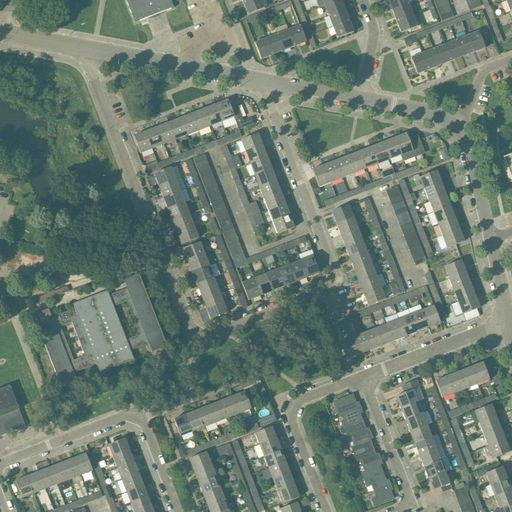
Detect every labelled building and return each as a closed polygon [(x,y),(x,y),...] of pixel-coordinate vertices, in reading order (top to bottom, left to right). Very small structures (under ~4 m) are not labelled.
[(125,0),(135,23),(139,21),(139,22),(171,9),(174,8),(170,0),(125,0)] [(248,15),(264,9),(261,0),(251,0),(243,3),(248,15)] [(336,0),(324,5),(328,16),(345,10),(340,0),(336,0)] [(387,0),(392,10),(408,4),(406,0),(387,0)] [(446,0),(435,4),(437,10),(449,5),(447,0),(446,0)] [(482,6),(479,0),(467,5),(470,10),(482,6)] [(290,1),(279,6),(280,10),(292,5),(290,1)] [(294,3),(299,15),(303,13),(298,2),(294,3)] [(392,10),(396,22),(413,15),(408,4),(392,10)] [(437,10),(440,15),(451,11),(449,5),(437,10)] [(279,6),(268,10),(269,14),(280,10),(279,6)] [(433,7),(429,9),(434,21),(437,19),(433,7)] [(494,18),(489,7),(485,8),(490,20),(494,18)] [(268,10),(256,15),(258,19),(269,14),(268,10)] [(328,16),(333,27),(349,21),(345,10),(328,16)] [(454,17),(451,11),(440,15),(442,21),(454,17)] [(303,26),(307,24),(303,13),(299,15),(303,26)] [(473,17),(471,13),(459,18),(461,22),(473,17)] [(256,15),(245,19),(246,23),(258,19),(256,15)] [(417,27),(413,15),(396,22),(401,33),(417,27)] [(459,18),(448,22),(450,26),(461,22),(459,18)] [(490,20),(494,31),(498,29),(494,18),(490,20)] [(353,33),(349,21),(333,27),(337,39),(353,33)] [(439,30),(450,26),(448,22),(437,27),(439,30)] [(303,26),(307,37),(311,36),(307,24),(303,26)] [(300,26),(288,30),(294,47),(306,42),(300,26)] [(437,27),(426,31),(427,35),(439,30),(437,27)] [(494,31),(499,43),(502,41),(498,29),(494,31)] [(277,34),(283,51),(294,47),(288,30),(277,34)] [(478,32),(467,36),(473,53),(485,48),(478,32)] [(277,34),(266,39),(272,55),(283,51),(277,34)] [(415,35),(403,40),(406,47),(418,43),(416,39),(415,35)] [(307,37),(312,49),(316,47),(311,36),(307,37)] [(473,53),(467,36),(455,40),(462,57),(473,53)] [(261,60),(272,55),(266,39),(254,43),(261,60)] [(455,40),(444,45),(451,61),(462,57),(455,40)] [(433,49),(439,66),(451,61),(444,45),(433,49)] [(433,49),(422,54),(428,70),(439,66),(433,49)] [(417,74),(428,70),(422,54),(410,58),(417,74)] [(242,121),(236,106),(231,108),(227,100),(215,104),(222,122),(233,117),(236,123),(242,121)] [(215,104),(204,109),(211,126),(222,122),(215,104)] [(204,109),(192,113),(198,131),(211,126),(204,109)] [(192,113),(180,118),(187,135),(198,131),(192,113)] [(238,130),(253,124),(251,117),(242,121),(236,123),(238,130)] [(180,118),(169,123),(175,140),(187,135),(180,118)] [(163,144),(175,140),(169,123),(157,127),(163,144)] [(157,127),(145,132),(152,149),(163,144),(157,127)] [(242,136),(240,131),(227,136),(229,141),(242,136)] [(152,149),(145,132),(133,136),(140,154),(152,149)] [(240,140),(245,152),(262,145),(258,133),(240,140)] [(394,138),(401,155),(403,162),(415,157),(414,152),(423,149),(418,135),(408,139),(406,133),(394,138)] [(229,141),(227,136),(216,140),(218,145),(229,141)] [(389,160),(401,155),(394,138),(383,143),(389,160)] [(218,145),(216,140),(204,145),(206,150),(218,145)] [(383,143),(371,147),(377,164),(389,160),(383,143)] [(206,150),(204,145),(193,150),(194,154),(206,150)] [(245,152),(250,164),(267,157),(262,145),(245,152)] [(225,159),(230,157),(226,146),(221,148),(225,159)] [(359,152),(366,169),(377,164),(371,147),(359,152)] [(194,154),(193,150),(181,154),(183,159),(194,154)] [(511,151),(502,155),(511,182),(511,151)] [(359,152),(347,156),(354,173),(366,169),(359,152)] [(183,159),(181,154),(169,159),(171,164),(183,159)] [(193,158),(195,163),(206,159),(204,154),(193,158)] [(336,161),(342,178),(354,173),(347,156),(336,161)] [(230,171),(235,170),(230,157),(225,159),(230,171)] [(250,164),(254,175),(271,169),(267,157),(250,164)] [(171,164),(169,159),(157,163),(159,168),(171,164)] [(195,163),(197,168),(208,164),(206,159),(195,163)] [(190,160),(185,162),(190,174),(195,172),(190,160)] [(336,161),(324,165),(331,182),(342,178),(336,161)] [(145,166),(148,173),(159,168),(157,163),(157,162),(145,166)] [(197,168),(199,173),(210,169),(208,164),(197,168)] [(322,194),(319,187),(331,182),(324,165),(312,170),(315,177),(309,180),(315,197),(322,194)] [(408,175),(420,170),(418,165),(406,170),(408,175)] [(154,174),(158,186),(175,179),(171,167),(154,174)] [(199,173),(201,179),(212,174),(210,169),(199,173)] [(254,175),(259,187),(276,181),(271,169),(254,175)] [(234,183),(239,181),(235,170),(230,171),(234,183)] [(408,175),(406,170),(395,174),(397,179),(408,175)] [(419,178),(424,189),(441,183),(436,171),(419,178)] [(195,172),(190,174),(194,185),(199,183),(195,172)] [(201,179),(203,184),(214,179),(212,174),(201,179)] [(397,179),(395,174),(383,179),(385,184),(397,179)] [(158,186),(163,197),(180,191),(175,179),(158,186)] [(203,184),(205,189),(216,184),(214,179),(203,184)] [(385,184),(383,179),(372,184),(374,188),(385,184)] [(239,195),(244,193),(239,181),(234,183),(239,195)] [(259,187),(263,199),(280,192),(276,181),(259,187)] [(199,183),(194,185),(199,197),(204,195),(199,183)] [(404,197),(409,195),(405,183),(400,185),(404,197)] [(424,189),(429,202),(446,195),(441,183),(424,189)] [(205,189),(207,194),(218,189),(216,184),(205,189)] [(374,188),(372,184),(360,188),(362,193),(374,188)] [(385,190),(387,196),(398,191),(396,186),(385,190)] [(362,193),(360,188),(348,193),(350,197),(362,193)] [(207,194),(208,199),(220,194),(218,189),(207,194)] [(163,197),(167,209),(184,203),(180,191),(163,197)] [(400,196),(398,191),(387,196),(389,201),(400,196)] [(263,199),(268,211),(285,204),(280,192),(263,199)] [(243,206),(248,204),(244,193),(239,195),(243,206)] [(350,197),(348,193),(336,197),(338,202),(350,197)] [(208,199),(210,204),(222,199),(220,194),(208,199)] [(204,195),(199,197),(204,209),(208,207),(204,195)] [(409,209),(414,207),(409,195),(404,197),(409,209)] [(429,202),(433,213),(450,206),(446,195),(429,202)] [(389,201),(391,206),(402,201),(400,196),(389,201)] [(338,202),(336,197),(325,202),(326,207),(338,202)] [(368,198),(363,200),(368,212),(372,210),(368,198)] [(210,204),(212,209),(224,204),(222,199),(210,204)] [(404,206),(402,201),(391,206),(393,211),(404,206)] [(167,209),(172,221),(189,214),(184,203),(167,209)] [(212,209),(214,214),(226,209),(224,204),(212,209)] [(255,209),(251,211),(248,204),(243,206),(248,218),(253,216),(257,214),(255,209)] [(268,211),(272,222),(289,216),(285,204),(268,211)] [(331,212),(336,224),(353,217),(349,205),(331,212)] [(393,211),(395,216),(406,211),(404,206),(393,211)] [(433,213),(438,225),(455,218),(450,206),(433,213)] [(208,207),(204,209),(208,220),(213,218),(208,207)] [(414,221),(418,219),(414,207),(409,209),(414,221)] [(214,214),(216,219),(228,214),(226,209),(214,214)] [(372,210),(368,212),(372,223),(377,221),(372,210)] [(408,216),(406,211),(395,216),(397,221),(408,216)] [(172,221),(176,232),(193,225),(189,214),(172,221)] [(216,219),(218,224),(230,220),(228,214),(216,219)] [(252,230),(257,228),(253,216),(248,218),(252,230)] [(289,216),(272,222),(277,234),(294,228),(289,216)] [(397,221),(399,226),(410,221),(408,216),(397,221)] [(336,224),(341,236),(358,229),(353,217),(336,224)] [(213,218),(208,220),(213,232),(217,230),(213,218)] [(438,225),(442,236),(459,230),(455,218),(438,225)] [(418,233),(423,231),(418,219),(414,221),(418,233)] [(218,224),(220,229),(232,225),(230,220),(218,224)] [(377,221),(372,223),(377,235),(382,233),(377,221)] [(399,226),(401,231),(412,226),(410,221),(399,226)] [(193,225),(176,232),(181,245),(198,238),(193,225)] [(220,229),(222,234),(234,230),(232,225),(220,229)] [(401,231),(403,236),(414,231),(412,226),(401,231)] [(252,230),(257,242),(262,240),(257,228),(252,230)] [(341,236),(345,247),(363,241),(358,229),(341,236)] [(222,234),(224,239),(235,235),(234,230),(222,234)] [(459,230),(442,236),(447,249),(464,242),(459,230)] [(403,236),(405,241),(416,236),(414,231),(403,236)] [(423,244),(428,242),(423,231),(418,233),(423,244)] [(386,245),(382,233),(377,235),(381,247),(386,245)] [(219,235),(214,237),(219,249),(224,247),(219,235)] [(224,239),(226,244),(237,240),(235,235),(224,239)] [(293,241),(295,246),(306,241),(304,236),(293,241)] [(405,241),(407,246),(418,241),(416,236),(405,241)] [(226,244),(228,249),(239,245),(237,240),(226,244)] [(281,245),(283,250),(295,246),(293,241),(281,245)] [(345,247),(350,259),(367,252),(363,241),(345,247)] [(407,246),(409,251),(420,246),(418,241),(407,246)] [(183,249),(187,261),(205,254),(200,242),(183,249)] [(423,244),(427,256),(432,254),(428,242),(423,244)] [(228,249),(230,254),(241,250),(239,245),(228,249)] [(270,250),(272,255),(283,250),(281,245),(270,250)] [(391,257),(386,245),(381,247),(386,259),(391,257)] [(409,251),(411,256),(422,251),(420,246),(409,251)] [(224,247),(219,249),(223,260),(228,258),(224,247)] [(243,255),(241,250),(230,254),(232,259),(243,255)] [(258,254),(260,259),(272,255),(270,250),(258,254)] [(411,256),(413,261),(424,256),(422,251),(411,256)] [(350,259),(355,271),(372,264),(367,252),(350,259)] [(187,261),(192,272),(209,266),(205,254),(187,261)] [(246,259),(248,264),(260,259),(258,254),(246,259)] [(301,260),(307,278),(319,273),(312,256),(301,260)] [(426,262),(424,256),(413,261),(415,266),(426,262)] [(395,268),(391,257),(386,259),(391,270),(395,268)] [(228,258),(223,260),(228,272),(233,270),(228,258)] [(234,264),(236,269),(248,264),(246,259),(234,264)] [(307,278),(301,260),(289,265),(295,282),(307,278)] [(444,267),(453,291),(471,285),(461,261),(444,267)] [(355,271),(359,282),(376,276),(372,264),(355,271)] [(289,265),(277,270),(284,287),(295,282),(289,265)] [(192,272),(196,284),(214,278),(209,266),(192,272)] [(400,280),(395,268),(391,270),(395,282),(400,280)] [(233,270),(228,272),(233,284),(238,282),(233,270)] [(284,287),(277,270),(265,274),(272,291),(284,287)] [(72,373),(95,364),(99,373),(133,360),(130,351),(148,344),(151,353),(167,347),(138,274),(123,280),(127,289),(109,296),(107,291),(73,304),(75,309),(52,318),(49,309),(33,315),(61,388),(76,382),(72,373)] [(265,274),(254,279),(261,296),(272,291),(265,274)] [(429,287),(434,285),(430,274),(425,276),(429,287)] [(359,282),(364,294),(381,288),(376,276),(359,282)] [(196,284),(201,296),(218,289),(214,278),(196,284)] [(261,296),(254,279),(241,284),(248,301),(261,296)] [(404,291),(400,280),(395,282),(400,293),(404,291)] [(238,282),(233,284),(237,295),(242,293),(238,282)] [(434,299),(439,297),(434,285),(429,287),(434,299)] [(462,315),(480,309),(471,285),(453,291),(462,315)] [(34,305),(69,291),(67,286),(32,300),(34,305)] [(427,292),(425,287),(415,291),(417,296),(427,292)] [(381,288),(364,294),(368,306),(385,299),(381,288)] [(201,296),(206,308),(223,301),(218,289),(201,296)] [(417,296),(415,291),(403,296),(405,301),(417,296)] [(242,293),(237,295),(242,307),(247,305),(242,293)] [(405,301),(403,296),(391,300),(393,305),(405,301)] [(438,310),(444,308),(439,297),(434,299),(438,310)] [(393,305),(391,300),(379,305),(381,310),(393,305)] [(223,301),(206,308),(210,320),(227,313),(223,301)] [(381,310),(379,305),(368,309),(370,314),(381,310)] [(417,332),(428,328),(422,311),(420,305),(408,310),(410,316),(417,332)] [(434,307),(422,311),(428,328),(440,323),(434,307)] [(438,310),(443,323),(448,321),(444,308),(438,310)] [(370,314),(368,309),(356,314),(358,319),(370,314)] [(356,314),(345,318),(347,323),(358,319),(356,314)] [(410,316),(398,320),(405,337),(417,332),(410,316)] [(345,318),(332,323),(334,328),(347,323),(345,318)] [(387,324),(393,341),(405,337),(398,320),(387,324)] [(375,329),(381,344),(382,346),(393,341),(387,324),(375,329)] [(382,346),(381,344),(375,329),(363,333),(370,350),(382,346)] [(352,338),(355,344),(359,355),(370,350),(363,333),(352,338)] [(359,355),(355,344),(352,338),(340,342),(346,360),(359,355)] [(490,379),(483,362),(459,371),(466,388),(490,379)] [(435,381),(442,398),(466,388),(459,371),(435,381)] [(256,386),(263,403),(269,401),(260,378),(242,385),(244,391),(256,386)] [(418,402),(413,389),(418,387),(415,380),(401,386),(403,393),(396,396),(401,408),(418,402)] [(437,394),(432,382),(427,384),(432,396),(437,394)] [(10,386),(0,389),(0,436),(25,427),(19,410),(10,386)] [(251,410),(250,408),(245,393),(244,392),(232,397),(239,414),(241,420),(251,416),(249,410),(251,410)] [(442,406),(437,394),(432,396),(437,408),(442,406)] [(483,399),(485,404),(497,399),(495,394),(483,399)] [(339,416),(344,414),(360,408),(358,403),(356,404),(352,395),(334,402),(339,416)] [(227,419),(239,414),(232,397),(221,402),(227,419)] [(474,408),(485,404),(483,399),(472,403),(474,408)] [(221,402),(209,406),(215,423),(227,419),(221,402)] [(401,408),(405,420),(422,413),(418,402),(401,408)] [(460,408),(462,413),(474,408),(472,403),(460,408)] [(474,411),(484,435),(501,428),(491,404),(474,411)] [(204,428),(215,423),(209,406),(197,411),(204,428)] [(437,408),(441,420),(446,418),(442,406),(437,408)] [(342,422),(344,429),(362,421),(359,413),(361,412),(360,408),(344,414),(346,420),(342,422)] [(460,408),(448,412),(450,417),(462,413),(460,408)] [(197,411),(185,415),(192,432),(204,428),(197,411)] [(405,420),(410,432),(427,425),(422,413),(405,420)] [(180,437),(192,432),(185,415),(173,420),(180,437)] [(274,415),(259,421),(261,427),(277,421),(274,415)] [(451,429),(446,418),(441,420),(446,431),(451,429)] [(451,420),(455,432),(460,430),(456,418),(451,420)] [(352,434),(354,440),(370,434),(368,429),(366,430),(362,421),(344,429),(340,430),(342,435),(345,434),(346,437),(352,434)] [(246,433),(258,429),(256,424),(244,428),(246,433)] [(410,432),(414,444),(431,437),(427,425),(410,432)] [(254,433),(259,445),(276,438),(271,427),(254,433)] [(246,433),(244,428),(233,433),(235,438),(246,433)] [(493,459),(510,452),(501,428),(484,435),(493,459)] [(446,431),(450,443),(456,441),(451,429),(446,431)] [(460,444),(465,442),(460,430),(455,432),(460,444)] [(235,438),(233,433),(221,438),(223,442),(235,438)] [(352,448),(354,454),(372,447),(369,439),(371,438),(370,434),(354,440),(356,446),(352,448)] [(414,444),(419,455),(436,449),(431,437),(414,444)] [(223,442),(221,438),(210,442),(212,447),(223,442)] [(259,445),(263,457),(281,451),(276,438),(259,445)] [(108,445),(113,457),(130,451),(125,439),(108,445)] [(232,442),(236,454),(241,452),(237,441),(232,442)] [(460,453),(456,441),(450,443),(455,455),(460,453)] [(212,447),(210,442),(198,447),(200,452),(212,447)] [(460,444),(464,456),(469,454),(465,442),(460,444)] [(229,444),(224,446),(228,458),(234,456),(229,444)] [(184,446),(178,448),(180,458),(187,457),(184,446)] [(200,452),(198,447),(186,451),(188,456),(200,452)] [(376,456),(372,447),(354,454),(357,460),(361,459),(364,466),(380,460),(378,455),(376,456)] [(419,455),(423,467),(441,460),(436,449),(419,455)] [(88,453),(93,465),(98,463),(93,451),(88,453)] [(113,457),(117,469),(135,463),(130,451),(113,457)] [(263,457),(268,469),(285,462),(281,451),(263,457)] [(189,459),(194,471),(211,465),(206,452),(189,459)] [(241,466),(246,464),(241,452),(236,454),(241,466)] [(455,455),(460,466),(465,464),(460,453),(455,455)] [(85,454),(73,459),(80,476),(92,471),(85,454)] [(464,456),(471,474),(476,472),(469,454),(464,456)] [(238,467),(234,456),(228,458),(233,469),(238,467)] [(69,480),(80,476),(73,459),(62,463),(69,480)] [(362,473),(364,480),(382,473),(379,465),(381,464),(380,460),(364,466),(366,472),(362,473)] [(423,467),(428,479),(445,472),(441,460),(423,467)] [(268,469),(273,481),(290,474),(285,462),(268,469)] [(62,463),(50,468),(57,485),(69,480),(62,463)] [(98,477),(102,475),(98,463),(93,465),(98,477)] [(117,469),(122,481),(139,474),(135,463),(117,469)] [(486,476),(490,485),(507,478),(502,467),(501,467),(499,463),(476,472),(479,479),(486,476)] [(241,466),(245,477),(250,476),(246,464),(241,466)] [(469,476),(465,464),(460,466),(464,478),(469,476)] [(194,471),(198,483),(215,476),(211,465),(194,471)] [(238,467),(233,469),(238,481),(243,479),(238,467)] [(45,489),(57,485),(50,468),(38,472),(45,489)] [(38,472),(27,477),(33,494),(45,489),(38,472)] [(450,484),(445,472),(428,479),(432,491),(450,484)] [(371,484),(374,491),(390,485),(388,481),(386,482),(382,473),(364,480),(367,486),(371,484)] [(122,481),(126,493),(144,486),(139,474),(122,481)] [(273,481),(277,492),(294,485),(290,474),(273,481)] [(98,477),(102,488),(107,487),(102,475),(98,477)] [(198,483),(203,495),(220,488),(215,476),(198,483)] [(250,490),(255,488),(250,476),(245,477),(250,490)] [(22,499),(33,494),(27,477),(15,482),(22,499)] [(490,485),(494,497),(511,490),(507,478),(490,485)] [(247,491),(243,479),(238,481),(242,493),(247,491)] [(466,482),(470,493),(475,491),(471,480),(466,482)] [(299,498),(294,485),(277,492),(282,504),(299,498)] [(391,489),(390,485),(374,491),(377,498),(372,499),(374,506),(392,499),(389,490),(391,489)] [(95,494),(88,497),(90,502),(102,497),(98,486),(92,488),(95,494)] [(126,493),(131,504),(148,497),(144,486),(126,493)] [(107,500),(112,498),(107,487),(102,488),(107,500)] [(453,492),(455,497),(467,492),(465,487),(464,487),(457,490),(453,492)] [(203,495),(207,506),(224,500),(220,488),(203,495)] [(250,490),(254,501),(259,499),(255,488),(250,490)] [(494,497),(499,508),(511,503),(511,492),(511,490),(494,497)] [(247,491),(242,493),(247,505),(252,503),(247,491)] [(480,503),(475,491),(470,493),(475,505),(480,503)] [(455,497),(457,502),(469,497),(467,492),(455,497)] [(79,506),(90,502),(88,497),(77,501),(79,506)] [(131,504),(133,511),(145,511),(153,509),(148,497),(131,504)] [(457,502),(459,507),(471,502),(469,497),(457,502)] [(107,500),(111,511),(116,510),(112,498),(107,500)] [(258,511),(262,511),(264,511),(259,499),(254,501),(258,511)] [(207,506),(209,511),(228,511),(229,511),(224,500),(207,506)] [(67,511),(79,506),(77,501),(65,506),(67,511)] [(459,507),(461,511),(473,507),(471,502),(459,507)] [(255,511),(252,503),(247,505),(249,511),(255,511)] [(280,510),(280,511),(300,511),(297,503),(280,510)] [(475,505),(477,511),(483,511),(480,503),(475,505)] [(511,511),(511,503),(499,508),(500,511),(511,511)]
